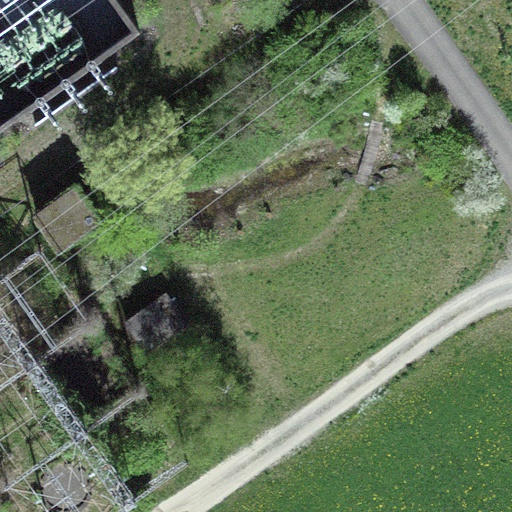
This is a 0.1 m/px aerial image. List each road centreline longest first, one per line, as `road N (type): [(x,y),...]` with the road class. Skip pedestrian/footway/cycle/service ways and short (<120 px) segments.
road 1 (unclassified): [(511,284),(460,311),(175,511)]
road 2 (unclassified): [(511,157),(399,0)]
